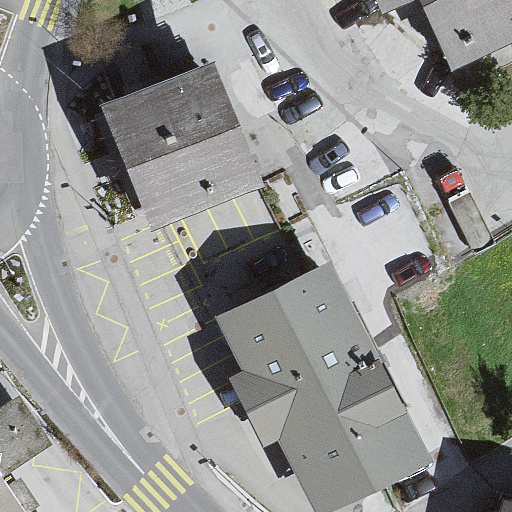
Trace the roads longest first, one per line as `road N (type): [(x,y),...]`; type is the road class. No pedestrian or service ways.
road 1 (tertiary): [(142,472),(75,350),(22,171)]
road 2 (residential): [(511,144),(360,69),(297,0)]
road 3 (tertiary): [(0,318),(142,472)]
road 4 (secondary): [(13,123),(34,0)]
